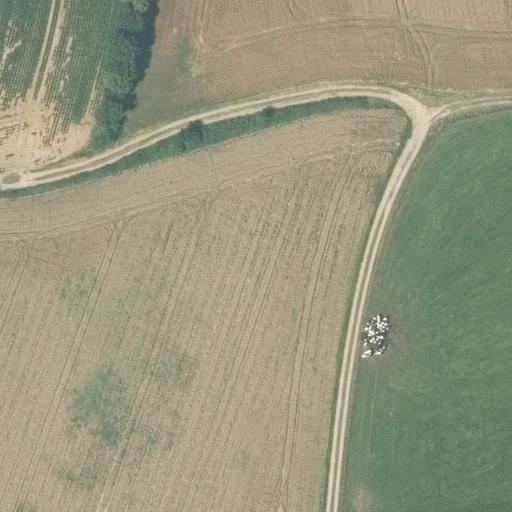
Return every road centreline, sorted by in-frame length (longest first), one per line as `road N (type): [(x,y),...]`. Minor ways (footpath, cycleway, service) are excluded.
road 1 (track): [(430,114),(379,93),(289,98),(0,187)]
road 2 (track): [(430,114),(365,276),(331,511)]
